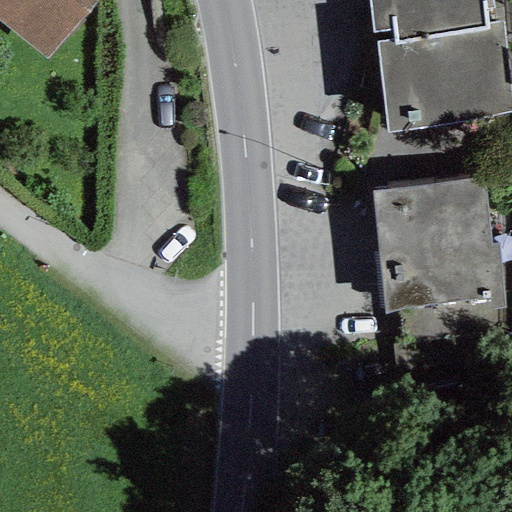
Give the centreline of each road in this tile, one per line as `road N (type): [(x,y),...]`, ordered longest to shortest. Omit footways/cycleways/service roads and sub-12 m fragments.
road 1 (secondary): [(219,0),(246,199),(249,344)]
road 2 (unclassified): [(0,207),(82,270),(249,344)]
road 3 (secondary): [(249,344),(241,511)]
